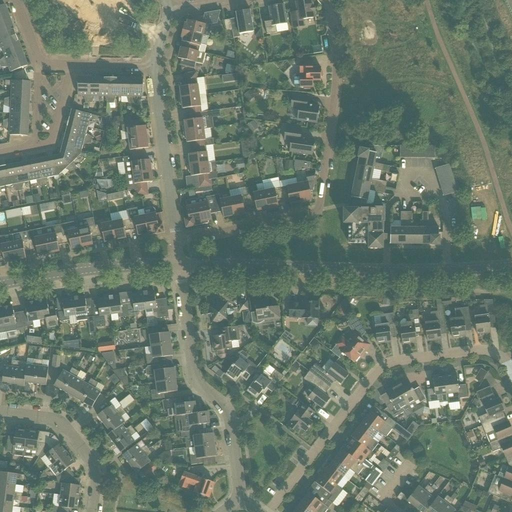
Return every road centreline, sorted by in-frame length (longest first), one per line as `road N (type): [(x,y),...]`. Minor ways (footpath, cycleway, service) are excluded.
road 1 (residential): [(179,241),(318,212),(336,85),(326,0)]
road 2 (tertiary): [(180,266),(511,266)]
road 3 (residential): [(268,511),(380,367),(479,350),(503,357),(511,375)]
road 4 (residential): [(237,500),(233,415),(193,379),(180,266)]
road 5 (tertiary): [(0,287),(49,274),(180,266)]
road 6 (residential): [(179,241),(151,66)]
road 7 (residential): [(92,511),(94,465),(79,440),(55,419),(0,414)]
